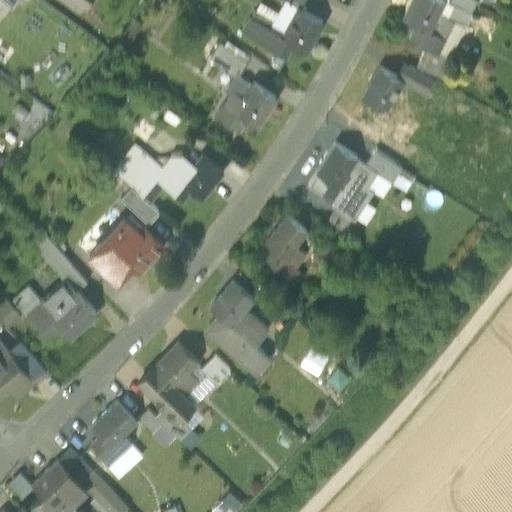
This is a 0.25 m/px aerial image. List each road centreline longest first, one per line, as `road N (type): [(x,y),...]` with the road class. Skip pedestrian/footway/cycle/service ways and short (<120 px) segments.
road 1 (residential): [(373,0),(313,115),(182,287),(0,461)]
road 2 (track): [(311,511),(511,277)]
